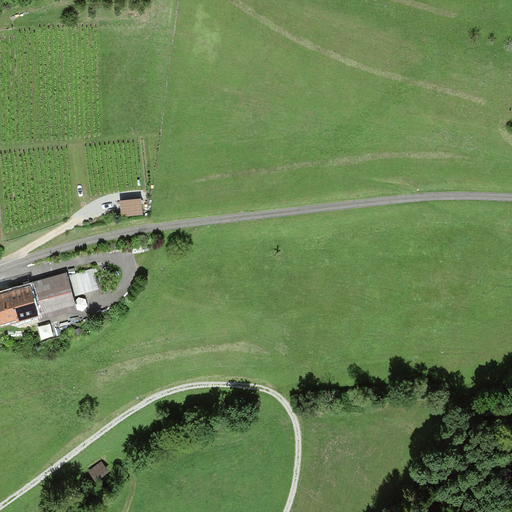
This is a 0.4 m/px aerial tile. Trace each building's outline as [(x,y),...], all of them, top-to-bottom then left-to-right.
[(141,195),(121,196),(122,213),(142,212),(141,195)] [(66,270),(31,280),(38,309),(40,316),(77,306),(74,294),(99,287),(93,268),(67,275),(66,270)] [(17,315),(38,309),(31,280),(0,289),(0,317),(17,313),(17,315)] [(44,336),(56,332),(52,323),(41,327),(44,336)] [(99,462),(86,472),(92,479),(104,469),(99,462)]
